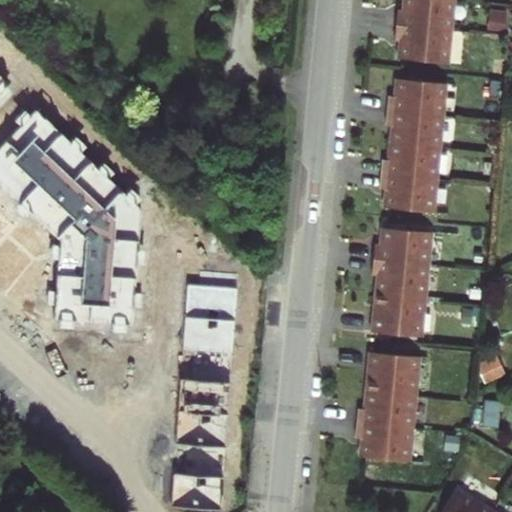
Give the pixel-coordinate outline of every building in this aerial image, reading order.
[(458,0),(410,0),(410,13),(403,13),(400,42),(407,42),(405,60),(452,65),(458,0)] [(0,72),(0,90),(9,81),(0,72)] [(450,85),(403,80),(401,98),(394,98),(392,127),(398,128),(397,145),(395,162),(388,162),(385,191),(392,192),(391,210),(437,214),(450,85)] [(36,108),(0,145),(0,186),(57,241),(54,319),(134,322),(139,206),(36,108)] [(213,181),(209,161),(192,164),(196,184),(213,181)] [(436,233),(388,229),(387,247),(380,246),(377,276),(384,276),(380,316),(378,316),(376,333),(425,338),(436,233)] [(236,287),(186,284),(173,507),(222,510),(236,287)] [(424,359),(374,354),(373,371),(375,371),(371,412),(364,411),(361,440),(368,440),(366,459),(413,463),(424,359)] [(497,511),(498,511),(464,491),(451,511),(497,511)]
